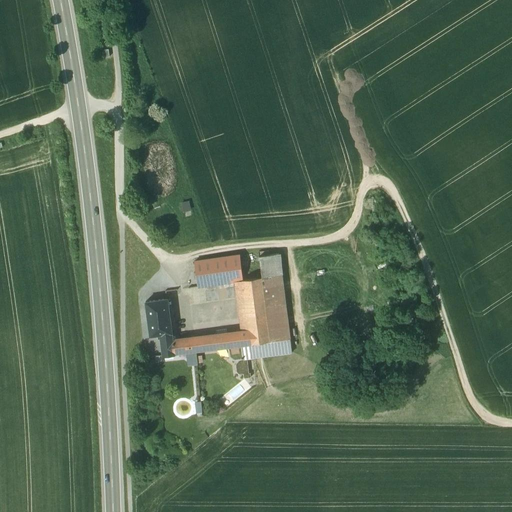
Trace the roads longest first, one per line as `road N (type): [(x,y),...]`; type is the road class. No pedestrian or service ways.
road 1 (track): [(120,202),(176,264),(222,250),(341,236),(365,184),(385,182),(421,252),(474,404),(490,422),(511,423)]
road 2 (primary): [(113,511),(101,288),(60,0)]
